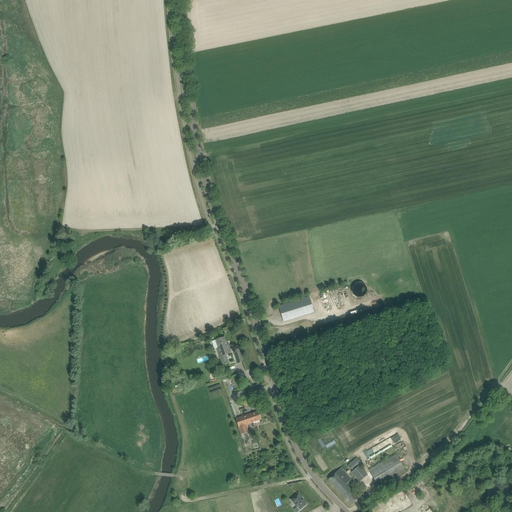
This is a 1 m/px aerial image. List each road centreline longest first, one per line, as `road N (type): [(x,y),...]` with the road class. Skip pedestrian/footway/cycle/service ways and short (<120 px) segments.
road 1 (tertiary): [(346,511),(302,459),(220,225),(177,0)]
road 2 (track): [(220,225),(69,230)]
